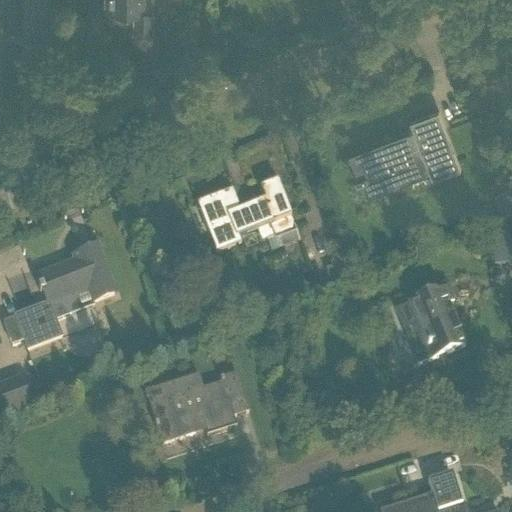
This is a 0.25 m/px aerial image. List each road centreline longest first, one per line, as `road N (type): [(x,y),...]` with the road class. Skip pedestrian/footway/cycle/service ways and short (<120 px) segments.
road 1 (residential): [(511,11),(298,68),(34,188)]
road 2 (residential): [(235,473),(511,394)]
road 3 (residential): [(34,188),(30,0)]
